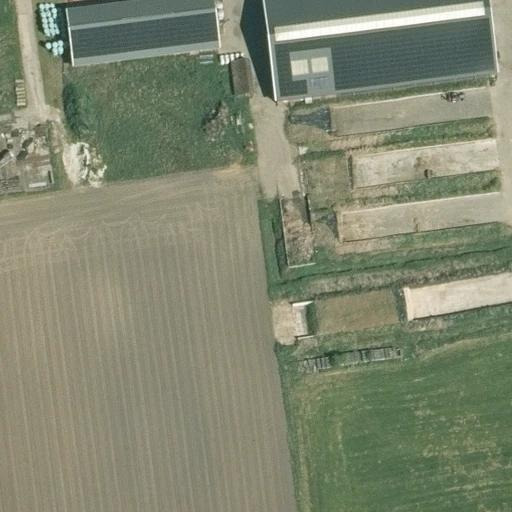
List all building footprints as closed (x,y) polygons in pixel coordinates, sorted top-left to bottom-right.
[(219,53),(212,0),(190,0),(66,15),(72,71),(219,53)] [(335,96),(335,88),(488,70),(479,0),(275,0),(287,102),(335,96)] [(21,17),(0,18),(0,38),(22,37),(21,17)] [(0,110),(28,108),(23,58),(0,60),(0,110)] [(249,61),(230,63),(235,97),(254,95),(249,61)] [(57,158),(47,159),(48,179),(59,178),(57,158)] [(224,182),(228,204),(247,201),(243,179),(224,182)] [(316,204),(294,207),(298,238),(320,235),(316,204)] [(364,224),(331,225),(332,239),(364,237),(364,224)] [(424,351),(316,368),(318,380),(426,363),(424,351)]
